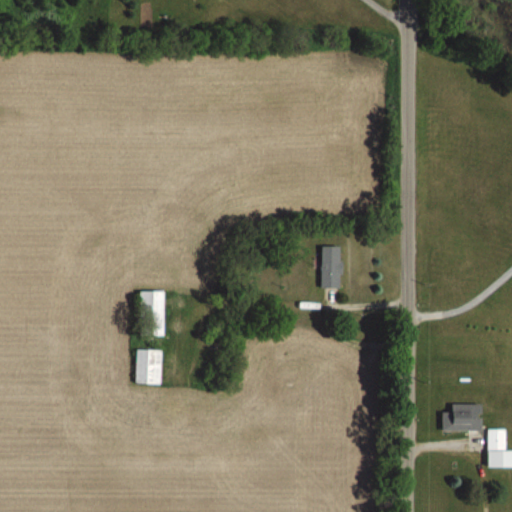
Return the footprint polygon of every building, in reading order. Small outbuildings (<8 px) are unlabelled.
[(341,288),(341,246),(321,246),(321,288),(341,288)] [(164,337),(164,291),(140,291),(140,337),(164,337)] [(161,385),(161,350),(136,350),(136,385),(161,385)] [(481,430),(481,404),(451,404),(451,412),(441,412),(441,430),(481,430)] [(487,429),(487,467),(511,466),(511,450),(504,450),(504,429),(487,429)]
